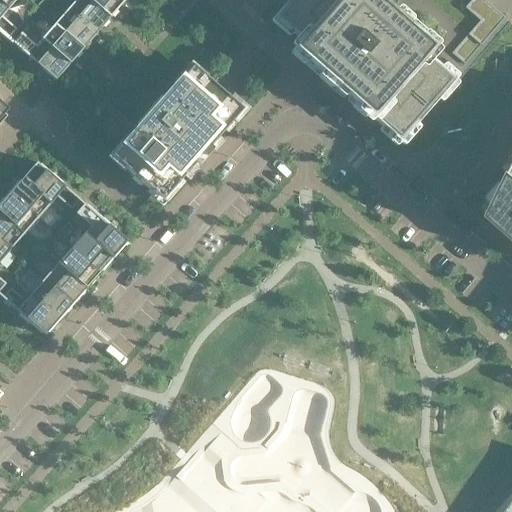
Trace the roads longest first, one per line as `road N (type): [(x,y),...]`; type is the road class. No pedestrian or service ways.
road 1 (residential): [(0,452),(296,112)]
road 2 (residential): [(511,300),(296,112)]
